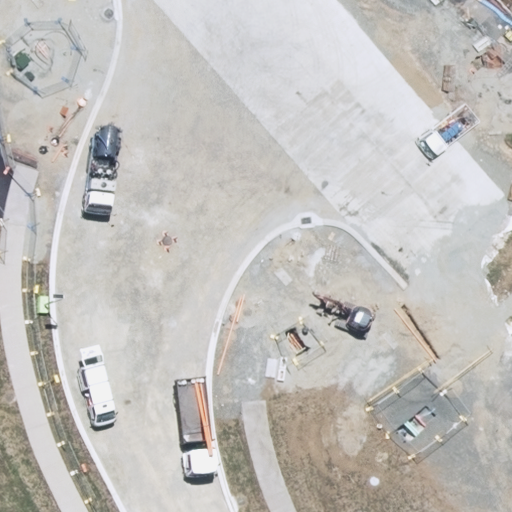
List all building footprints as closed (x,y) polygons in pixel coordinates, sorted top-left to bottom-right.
[(58,0),(14,0),(31,76),(73,67),(58,0)] [(83,0),(112,110),(115,124),(142,117),(139,104),(172,95),(162,53),(212,41),(201,0),(83,0)] [(0,51),(0,106),(27,81),(0,51)] [(60,210),(76,275),(0,294),(0,351),(9,386),(317,309),(295,220),(220,239),(201,162),(76,193),(80,206),(60,210)] [(49,397),(0,409),(0,511),(258,511),(273,508),(241,384),(58,430),(49,397)]
